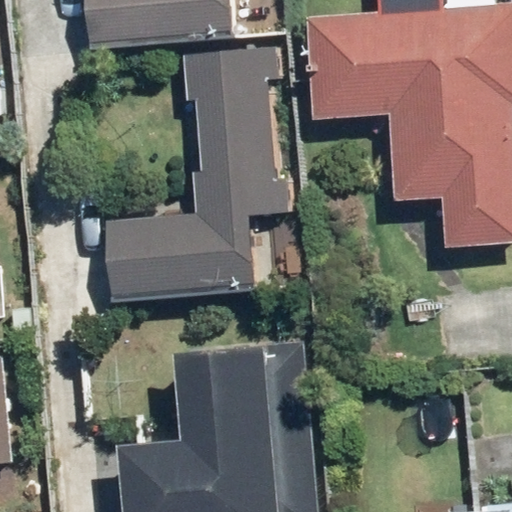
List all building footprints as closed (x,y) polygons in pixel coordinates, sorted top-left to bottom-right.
[(97,0),(102,46),(246,34),(243,0),(97,0)] [(511,4),(452,7),(451,0),(387,0),(388,10),(318,14),(324,117),(400,112),(405,202),(454,199),(457,245),(511,242),(511,4)] [(283,75),(280,43),(191,51),(195,97),(202,97),(208,163),(200,164),(204,210),(115,218),(122,295),(266,282),(260,210),(299,207),(296,173),(281,174),(273,76),(283,75)] [(145,427),(151,511),(324,511),(312,331),(191,340),(197,423),(145,427)] [(0,463),(19,462),(11,356),(0,356),(0,463)]
